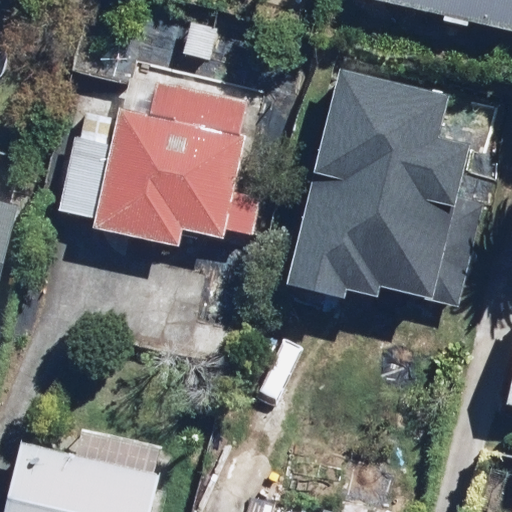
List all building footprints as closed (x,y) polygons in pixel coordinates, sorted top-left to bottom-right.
[(511,0),(365,0),(511,33),(511,0)] [(469,135),(438,128),(449,85),(343,59),(291,273),(396,299),(400,284),(430,291),(469,135)] [(189,229),(261,238),(267,193),(239,189),(251,97),(126,81),(121,117),(78,111),(65,216),(108,221),(106,237),(187,248),(189,229)] [(0,193),(0,319),(3,319),(23,198),(0,193)] [(86,433),(85,438),(58,434),(55,453),(22,447),(11,511),(161,511),(163,492),(168,443),(86,433)]
